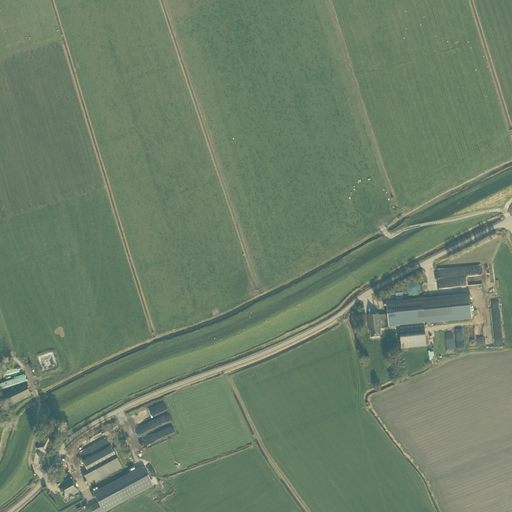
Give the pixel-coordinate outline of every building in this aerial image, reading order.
[(458,268),(436,269),(437,278),(459,277),(458,268)] [(406,288),(406,290),(407,292),(408,294),(410,295),(412,296),(414,296),(416,296),(418,295),(419,293),(420,291),(420,289),(420,286),(419,284),(417,283),(415,282),(413,282),(410,283),(408,284),(407,286),(406,288)] [(367,315),(369,332),(370,332),(371,338),(381,337),(380,332),(381,332),(381,329),(389,328),(389,327),(472,318),(470,295),(387,304),(388,315),(379,316),(379,314),(367,315)] [(484,328),(485,348),(501,347),(500,322),(492,323),(492,328),(484,328)] [(401,349),(426,347),(425,332),(424,324),(399,327),(401,349)] [(23,373),(11,377),(12,383),(25,378),(23,373)] [(0,397),(0,399),(4,409),(30,396),(25,385),(0,397)] [(154,416),(165,412),(162,403),(150,408),(154,416)] [(164,428),(166,437),(174,435),(172,427),(164,428)] [(53,441),(58,433),(53,430),(50,436),(44,433),(36,449),(41,451),(38,456),(41,458),(39,463),(44,465),(48,456),(44,454),(45,453),(47,454),(54,442),(53,441)] [(103,439),(90,446),(93,453),(99,450),(98,449),(106,445),(103,439)] [(115,456),(110,446),(82,462),(87,471),(82,474),(89,486),(100,479),(122,468),(115,456)] [(142,467),(93,493),(98,503),(90,507),(92,511),(104,511),(153,486),(142,467)] [(70,476),(56,484),(65,499),(69,497),(70,499),(74,497),(73,494),(79,491),(70,476)]
